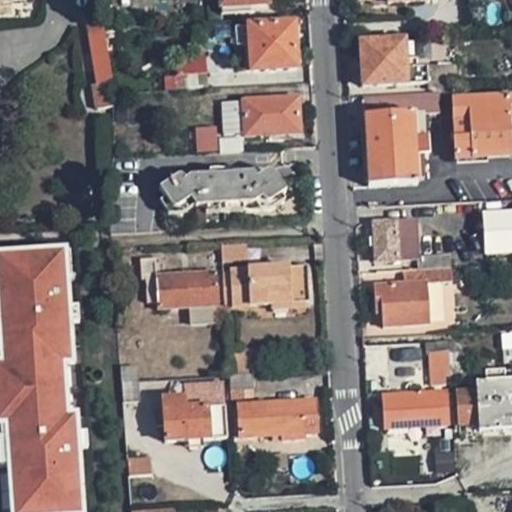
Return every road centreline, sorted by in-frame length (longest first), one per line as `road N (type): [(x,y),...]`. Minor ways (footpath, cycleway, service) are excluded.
road 1 (residential): [(322,0),(354,511)]
road 2 (unknown): [(334,217),(511,202)]
